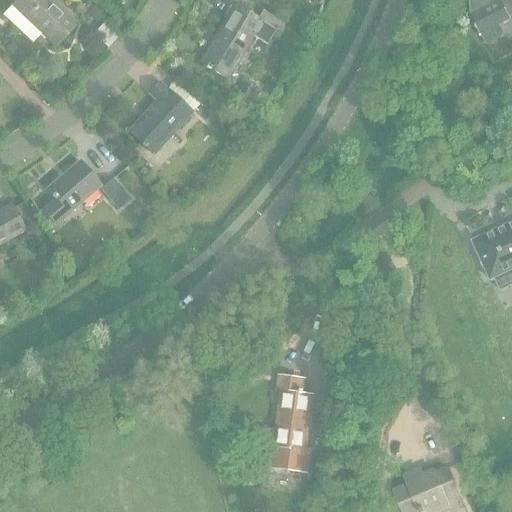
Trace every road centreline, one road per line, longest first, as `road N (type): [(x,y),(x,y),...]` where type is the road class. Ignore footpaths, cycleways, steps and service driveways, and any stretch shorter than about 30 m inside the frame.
road 1 (residential): [(0,434),(72,395),(237,260),(306,264),(511,135)]
road 2 (residential): [(169,0),(153,30),(83,104),(0,159)]
